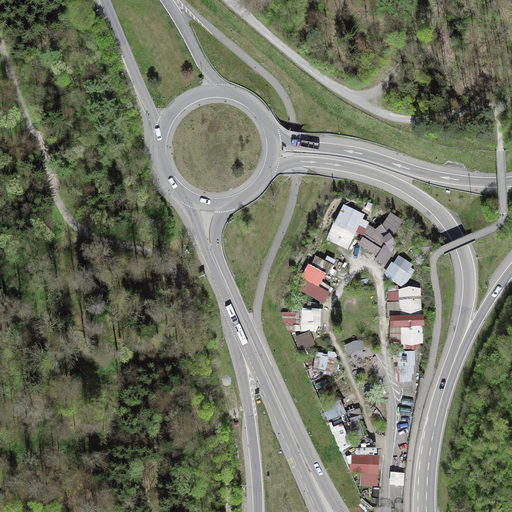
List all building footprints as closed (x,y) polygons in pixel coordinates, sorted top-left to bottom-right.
[(343,204),(326,240),(347,250),(356,232),(363,235),(368,224),(369,222),(362,219),(364,214),(343,204)] [(375,229),(368,224),(363,235),(358,244),(377,256),(376,259),(385,265),(394,251),(393,250),(397,243),(394,239),(393,237),(403,221),(390,213),(382,224),(375,229)] [(431,240),(426,240),(421,247),(425,254),(433,248),(431,240)] [(333,265),(315,255),(310,265),(325,273),(328,274),(333,265)] [(387,275),(386,277),(403,288),(414,271),(410,269),(413,264),(398,255),(393,263),(391,261),(384,273),(387,275)] [(303,278),(297,288),(324,303),(329,292),(318,286),(325,273),(310,265),(308,263),(300,277),(303,278)] [(401,342),(401,345),(403,345),(403,349),(412,349),(412,351),(413,351),(416,350),(416,344),(423,344),(423,326),(424,326),(424,314),(423,314),(421,309),(421,288),(409,286),(403,288),(398,289),(398,291),(387,291),(388,317),(390,317),(390,342),(401,342)] [(301,309),(292,309),(292,312),(282,312),(281,317),(289,332),(305,332),(310,332),(316,332),(316,327),(318,327),(318,309),(302,307),(301,309)] [(292,337),(301,358),(313,352),(312,350),(312,345),(315,344),(310,332),(305,332),(292,337)] [(365,341),(354,341),(344,346),(350,355),(356,351),(364,350),(365,341)] [(315,352),(312,371),(314,371),(313,374),(319,375),(319,373),(330,375),(332,371),(336,372),(338,362),(337,360),(337,358),(336,358),(337,356),(337,355),(335,352),(328,350),(327,354),(323,353),(315,352)] [(412,351),(398,351),(398,366),(396,367),(396,379),(397,382),(412,382),(412,374),(415,374),(413,351),(412,351)] [(377,365),(359,368),(361,377),(378,374),(377,365)] [(326,379),(315,384),(318,389),(328,384),(326,379)] [(356,399),(353,392),(339,397),(340,399),(343,405),(356,399)] [(343,405),(340,399),(322,407),(327,420),(346,412),(343,405)] [(351,445),(343,425),(332,430),(341,451),(351,445)] [(378,486),(379,455),(350,454),(349,473),(360,473),(359,485),(378,486)] [(404,473),(391,472),(390,485),(403,485),(404,473)]
